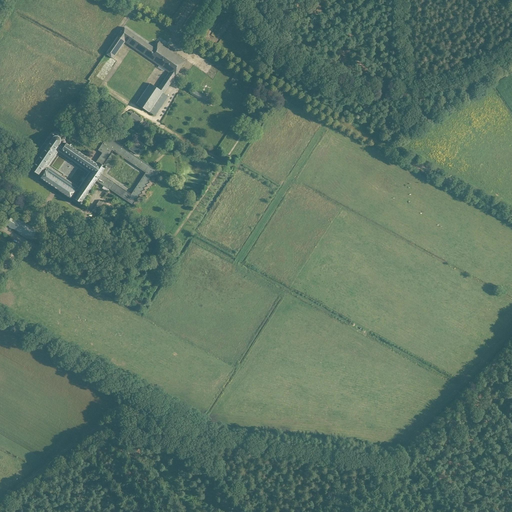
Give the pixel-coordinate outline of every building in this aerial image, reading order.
[(111,45),(105,53),(114,59),(125,42),(169,73),(175,77),(183,66),(185,62),(164,47),(165,45),(159,41),(154,48),(124,27),(117,37),(111,45)] [(150,83),(137,103),(149,112),(163,92),(164,93),(175,77),(169,73),(158,88),(150,83)] [(210,105),(213,101),(192,89),(190,94),(210,105)] [(127,120),(137,127),(142,119),(132,113),(127,120)] [(79,202),(78,203),(79,205),(80,205),(81,205),(82,205),(82,204),(82,203),(82,202),(97,181),(104,186),(102,188),(107,192),(109,189),(133,205),(135,202),(138,201),(137,199),(140,197),(139,195),(143,194),(142,191),(145,190),(144,188),(148,187),(147,185),(150,183),(149,181),(153,179),(151,177),(155,176),(157,177),(160,172),(134,155),(135,154),(138,155),(143,148),(134,142),(129,149),(131,151),(130,153),(107,137),(98,150),(102,153),(96,162),(67,143),(66,142),(65,140),(66,139),(65,136),(63,135),(63,134),(61,132),(59,132),(58,131),(55,131),(54,132),(52,133),(50,134),(50,136),(49,136),(27,166),(42,176),(41,178),(71,199),(72,197),(79,202)] [(92,211),(95,213),(102,203),(99,201),(92,211)] [(13,215),(7,224),(20,232),(19,233),(28,238),(28,237),(32,240),(37,230),(13,215)] [(137,298),(134,302),(139,307),(142,302),(137,298)]
